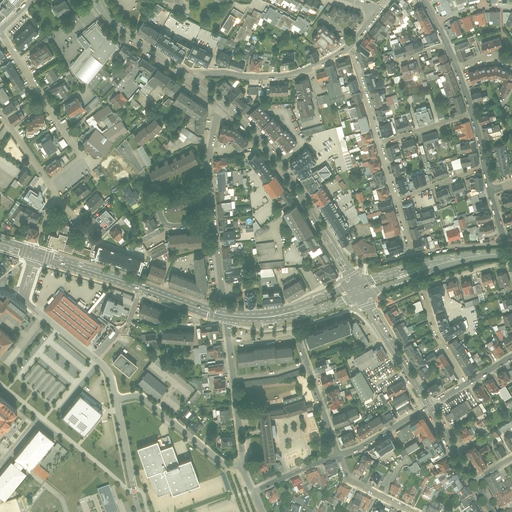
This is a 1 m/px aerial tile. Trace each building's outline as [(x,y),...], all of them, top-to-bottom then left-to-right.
[(0,0),(0,18),(14,4),(9,0),(0,0)] [(57,16),(69,8),(63,0),(61,0),(51,7),(57,16)] [(280,0),(278,4),(281,5),(284,1),(289,5),(291,2),(296,5),(295,8),(298,9),(302,2),(299,1),(299,0),(280,0)] [(302,2),(298,9),(300,11),(303,7),(308,10),(310,7),(316,11),(314,14),(317,16),(321,9),(319,7),(320,4),(314,0),(313,2),(309,0),(306,0),(304,4),(302,2)] [(432,0),(434,3),(439,1),(440,4),(436,5),(440,12),(445,10),(447,14),(454,12),(452,8),(458,6),(456,0),(432,0)] [(456,0),(458,6),(459,9),(465,8),(463,2),(468,1),(469,7),(475,5),(475,3),(482,1),(481,0),(456,0)] [(401,7),(394,2),(390,8),(400,17),(403,13),(399,10),(401,7)] [(407,4),(404,2),(403,3),(405,7),(409,15),(414,13),(409,3),(407,4)] [(163,9),(158,5),(153,11),(158,15),(163,9)] [(341,18),(353,27),(360,17),(354,12),(353,14),(347,10),(346,12),(340,8),(339,9),(333,5),(327,12),(338,21),(341,18)] [(303,35),(310,22),(299,15),(295,21),(283,13),(283,15),(270,7),(264,19),(282,29),(284,26),(290,30),(291,27),(303,35)] [(419,20),(427,16),(422,7),(414,10),(419,20)] [(233,9),(221,29),(228,33),(236,21),(239,23),(244,15),(233,9)] [(393,15),(388,10),(381,18),(385,22),(386,21),(391,25),(396,19),(392,16),(393,15)] [(158,15),(153,11),(147,19),(150,21),(152,17),(155,19),(158,15)] [(501,25),(501,12),(490,12),(490,21),(492,21),(492,25),(501,25)] [(510,26),(511,23),(511,12),(511,13),(503,13),(504,23),(507,23),(507,25),(510,26)] [(487,23),(486,13),(474,14),(475,21),(479,21),(479,24),(487,23)] [(241,26),(235,38),(244,42),(248,35),(251,36),(253,31),(251,31),(255,23),(258,25),(260,19),(248,14),(242,27),(241,26)] [(433,29),(427,16),(419,20),(426,33),(433,29)] [(474,28),(471,16),(461,19),(463,26),(465,26),(466,30),(474,28)] [(137,32),(179,60),(188,47),(146,19),(137,32)] [(379,21),(370,33),(375,36),(379,32),(383,35),(386,31),(382,28),(385,25),(379,21)] [(462,33),(458,21),(450,24),(451,28),(452,31),(454,31),(456,35),(462,33)] [(85,48),(70,65),(75,74),(87,84),(103,63),(114,50),(117,45),(105,36),(94,23),(86,29),(76,38),(85,48)] [(318,32),(311,39),(325,52),(332,44),(335,46),(341,39),(323,23),(316,30),(318,32)] [(38,34),(30,26),(16,41),(23,49),(38,34)] [(437,37),(433,29),(426,33),(424,33),(428,41),(437,37)] [(369,35),(362,44),(373,52),(377,47),(372,43),(374,39),(369,35)] [(227,39),(221,37),(217,46),(222,49),(227,39)] [(396,56),(422,49),(420,40),(418,41),(417,37),(414,38),(415,42),(410,44),(409,41),(404,42),(405,46),(401,47),(400,43),(395,44),(396,48),(394,49),(396,56)] [(481,44),(484,52),(502,46),(499,38),(481,44)] [(468,41),(455,46),(460,61),(474,56),(472,51),(466,53),(465,49),(470,47),(468,41)] [(120,42),(117,45),(114,50),(119,54),(117,56),(120,58),(122,55),(125,58),(123,61),(131,68),(139,57),(120,42)] [(213,53),(193,43),(188,55),(207,64),(213,53)] [(27,56),(37,70),(55,57),(45,44),(27,56)] [(358,49),(363,66),(372,63),(371,59),(368,59),(368,58),(371,54),(362,46),(358,49)] [(309,62),(319,59),(314,48),(305,51),(309,62)] [(296,51),(281,54),(284,65),(299,62),(296,51)] [(227,67),(228,66),(232,57),(221,52),(216,62),(227,67)] [(441,71),(451,67),(446,54),(437,57),(438,58),(430,61),(432,67),(439,64),(441,71)] [(228,66),(242,71),(245,62),(232,57),(228,66)] [(260,68),(262,58),(252,57),(250,69),(258,71),(259,67),(260,68)] [(349,58),(337,61),(340,74),(343,73),(342,68),(347,67),(348,72),(353,71),(349,58)] [(156,68),(143,59),(138,65),(143,69),(134,81),(142,87),(143,85),(156,68)] [(389,72),(395,71),(393,59),(386,61),(389,72)] [(409,72),(419,69),(417,62),(401,66),(405,79),(411,78),(409,72)] [(107,66),(103,63),(87,84),(86,86),(92,91),(102,78),(106,81),(108,78),(112,74),(105,69),(107,66)] [(24,86),(10,64),(2,69),(16,91),(24,86)] [(326,71),(318,73),(320,81),(328,79),(329,82),(339,79),(334,64),(325,67),(326,71)] [(112,74),(108,78),(115,85),(129,72),(121,65),(112,74)] [(483,67),(487,80),(492,79),(498,82),(504,69),(496,67),(496,66),(492,65),(492,66),(483,67)] [(483,67),(467,72),(471,85),(487,80),(483,67)] [(51,68),(43,74),(47,79),(50,83),(58,77),(51,68)] [(156,68),(143,85),(151,91),(157,83),(162,87),(169,78),(156,68)] [(511,75),(511,73),(504,69),(498,82),(494,90),(498,92),(497,95),(503,98),(504,95),(505,95),(511,82),(511,81),(510,81),(511,75)] [(69,70),(64,73),(69,81),(73,78),(69,70)] [(448,96),(459,93),(451,70),(441,74),(448,96)] [(378,71),(366,75),(369,90),(386,86),(385,80),(378,81),(377,77),(380,76),(378,71)] [(169,78),(162,87),(161,88),(174,98),(182,87),(178,84),(169,78)] [(329,82),(326,83),(329,93),(331,101),(332,103),(345,99),(343,93),(341,85),(339,79),(329,82)] [(341,85),(343,93),(350,91),(351,92),(358,90),(355,79),(347,81),(348,85),(345,86),(345,84),(341,85)] [(233,86),(226,80),(219,88),(226,94),(233,86)] [(312,97),(307,80),(293,84),(298,99),(295,100),(300,117),(312,114),(314,113),(309,97),(312,97)] [(70,92),(64,82),(51,90),(54,95),(59,91),(62,97),(70,92)] [(288,85),(269,85),(270,95),(288,95),(288,85)] [(244,114),(256,102),(250,96),(245,101),(241,97),(245,93),(238,86),(228,95),(240,108),(239,109),(244,114)] [(5,87),(0,89),(0,100),(2,104),(11,98),(5,87)] [(379,91),(371,93),(374,107),(382,105),(379,91)] [(481,91),(471,93),(473,101),(488,98),(487,94),(482,95),(481,91)] [(121,92),(111,99),(118,108),(128,101),(121,92)] [(207,110),(181,92),(174,103),(195,118),(194,130),(205,131),(207,110)] [(350,100),(351,105),(362,101),(359,92),(352,95),(353,99),(350,100)] [(331,101),(329,93),(318,97),(320,104),(331,101)] [(420,94),(414,96),(414,98),(413,99),(414,103),(425,100),(424,96),(421,97),(420,94)] [(395,95),(386,98),(388,104),(397,102),(395,95)] [(464,111),(460,96),(447,99),(452,115),(464,111)] [(101,100),(98,97),(85,109),(89,112),(101,100)] [(135,110),(140,107),(134,97),(129,99),(135,110)] [(83,109),(76,98),(63,106),(67,110),(71,117),(83,109)] [(17,100),(3,109),(8,116),(15,112),(17,111),(16,109),(21,106),(17,100)] [(440,102),(434,103),(438,118),(444,117),(440,102)] [(366,113),(363,104),(348,108),(351,118),(366,113)] [(93,124),(95,128),(80,146),(95,158),(102,158),(113,144),(111,142),(128,131),(122,120),(117,113),(115,110),(113,112),(109,105),(93,115),(86,119),(90,126),(93,124)] [(285,152),(296,143),(286,131),(284,132),(273,118),(271,120),(261,107),(251,115),(260,127),(262,125),(273,140),(274,138),(285,152)] [(376,110),(378,121),(386,119),(384,108),(376,110)] [(415,112),(419,125),(433,121),(429,108),(415,112)] [(15,112),(8,116),(14,124),(25,117),(21,111),(17,114),(15,112)] [(493,113),(479,117),(482,125),(493,122),(492,119),(495,118),(493,113)] [(313,120),(312,114),(300,117),(298,118),(300,124),(313,120)] [(370,128),(367,116),(357,119),(358,122),(353,123),(355,129),(358,129),(359,131),(370,128)] [(32,125),(25,126),(26,137),(33,137),(33,133),(39,133),(39,129),(45,128),(44,117),(35,118),(35,121),(31,121),(32,125)] [(395,124),(397,133),(411,128),(409,120),(407,121),(406,117),(403,118),(404,120),(400,122),(400,119),(396,120),(397,124),(395,124)] [(145,127),(134,137),(142,145),(152,136),(154,138),(163,128),(155,120),(146,128),(145,127)] [(380,126),(383,136),(392,133),(389,123),(380,126)] [(227,137),(230,137),(240,148),(248,141),(235,128),(222,124),(218,139),(226,141),(227,137)] [(325,130),(324,124),(302,130),(304,136),(325,130)] [(471,136),(468,124),(456,127),(457,134),(461,133),(462,138),(471,136)] [(354,170),(342,126),(336,128),(348,172),(354,170)] [(499,126),(483,130),(485,140),(502,136),(499,126)] [(165,143),(161,149),(166,152),(169,147),(172,149),(175,144),(178,146),(181,141),(184,142),(187,137),(180,132),(177,137),(174,136),(171,140),(170,140),(167,145),(165,143)] [(374,140),(372,133),(367,134),(366,132),(360,134),(362,139),(358,141),(359,146),(370,143),(370,141),(374,140)] [(437,132),(422,137),(424,145),(426,144),(428,149),(432,148),(431,144),(434,143),(436,149),(440,148),(438,141),(440,141),(437,132)] [(53,134),(37,144),(45,157),(57,149),(54,144),(62,139),(59,134),(55,137),(53,134)] [(415,138),(402,142),(406,156),(411,154),(409,148),(412,148),(413,152),(419,150),(415,138)] [(63,139),(58,142),(62,148),(67,145),(63,139)] [(460,152),(471,150),(470,142),(458,144),(460,152)] [(363,160),(378,155),(375,143),(363,147),(365,154),(361,155),(363,160)] [(497,174),(510,172),(506,144),(493,146),(497,174)] [(394,145),(386,147),(390,160),(402,156),(401,153),(396,154),(395,151),(399,150),(398,145),(394,147),(394,145)] [(153,163),(144,148),(139,151),(148,166),(153,163)] [(290,164),(300,178),(308,173),(309,175),(313,172),(309,167),(316,162),(307,151),(290,164)] [(154,169),(148,172),(154,184),(171,175),(172,178),(197,166),(191,152),(188,154),(189,155),(185,157),(184,156),(180,157),(181,159),(176,161),(175,160),(172,161),(173,163),(168,165),(166,161),(162,163),(163,165),(158,167),(157,165),(153,167),(154,169)] [(259,156),(256,152),(249,158),(256,167),(266,160),(261,154),(259,156)] [(425,154),(422,155),(425,168),(430,167),(429,162),(427,162),(425,154)] [(454,169),(463,166),(476,164),(475,154),(467,155),(468,157),(461,159),(452,162),(454,169)] [(56,159),(44,168),(49,175),(69,160),(66,155),(57,162),(56,159)] [(115,170),(124,179),(132,172),(123,162),(119,165),(111,156),(105,162),(113,172),(115,170)] [(382,168),(379,161),(377,162),(376,159),(368,161),(372,172),(379,170),(379,169),(382,168)] [(220,160),(213,161),(213,170),(220,170),(220,167),(227,167),(226,161),(220,161),(220,160)] [(268,164),(266,160),(256,167),(257,168),(259,171),(265,179),(263,181),(273,194),(285,186),(275,173),(268,164)] [(326,182),(336,175),(327,163),(317,169),(326,182)] [(399,164),(392,166),(395,176),(406,173),(405,168),(400,169),(399,164)] [(431,175),(434,181),(449,175),(445,164),(440,166),(441,168),(438,169),(436,166),(427,169),(429,175),(431,175)] [(308,173),(300,178),(311,192),(321,185),(326,182),(317,169),(313,172),(309,175),(308,173)] [(214,171),(215,189),(229,188),(228,185),(234,184),(234,179),(228,179),(227,170),(214,171)] [(24,171),(17,181),(24,185),(30,176),(24,171)] [(386,183),(383,172),(375,174),(378,185),(386,183)] [(423,173),(417,175),(420,185),(426,183),(423,173)] [(28,187),(22,199),(40,209),(45,202),(41,200),(43,196),(41,195),(46,187),(41,184),(38,189),(34,187),(39,178),(34,175),(28,187)] [(417,175),(412,177),(415,186),(420,185),(417,175)] [(481,191),(479,178),(473,178),(473,179),(470,179),(471,190),(476,190),(476,191),(481,191)] [(405,179),(396,182),(399,192),(408,189),(405,179)] [(467,190),(464,182),(450,187),(453,194),(455,193),(456,198),(466,194),(465,191),(467,190)] [(89,191),(83,184),(75,191),(81,199),(89,191)] [(321,185),(311,192),(318,206),(329,199),(330,199),(321,185)] [(129,186),(122,190),(128,203),(140,197),(136,190),(132,192),(129,186)] [(390,194),(388,188),(384,189),(384,187),(377,189),(380,199),(387,197),(386,195),(390,194)] [(451,196),(448,188),(435,192),(437,199),(439,199),(441,203),(450,200),(449,196),(451,196)] [(215,190),(216,200),(226,200),(225,194),(228,194),(228,189),(215,190)] [(284,211),(296,203),(287,190),(275,198),(284,211)] [(168,200),(172,212),(201,203),(197,191),(168,200)] [(365,201),(363,192),(356,194),(359,203),(365,201)] [(511,193),(500,197),(503,205),(511,202),(511,193)] [(92,210),(103,201),(98,194),(87,203),(92,210)] [(475,203),(479,202),(477,195),(470,197),(473,205),(475,204),(475,203)] [(8,214),(17,219),(21,213),(27,217),(26,218),(34,223),(40,213),(30,208),(30,209),(20,203),(21,202),(17,199),(8,214)] [(329,199),(318,206),(337,236),(348,229),(329,199)] [(393,206),(391,199),(380,202),(382,209),(393,206)] [(477,211),(487,208),(485,200),(479,202),(475,203),(475,204),(477,211)] [(217,201),(218,217),(226,216),(226,205),(229,205),(229,201),(217,201)] [(313,229),(296,203),(284,211),(299,237),(303,235),(313,229)] [(407,219),(409,226),(417,224),(412,204),(402,207),(405,219),(407,219)] [(420,213),(423,223),(436,219),(433,209),(420,213)] [(106,229),(116,220),(107,210),(98,219),(106,229)] [(395,218),(393,210),(384,212),(385,214),(382,215),(381,211),(369,214),(370,219),(380,217),(381,222),(395,218)] [(361,224),(368,222),(365,212),(358,214),(361,224)] [(479,223),(491,219),(488,212),(476,216),(479,223)] [(503,216),(507,225),(511,223),(511,213),(503,216)] [(126,217),(123,220),(132,231),(135,228),(126,217)] [(147,234),(159,229),(153,217),(145,221),(148,229),(145,230),(147,234)] [(218,218),(219,230),(220,230),(227,229),(226,227),(234,227),(233,223),(227,224),(227,217),(218,218)] [(371,227),(372,232),(382,229),(384,237),(400,233),(397,220),(371,227)] [(47,233),(44,243),(48,244),(48,246),(88,256),(90,250),(82,248),(83,244),(73,241),(74,235),(66,233),(68,229),(66,228),(67,225),(56,222),(54,231),(56,232),(55,235),(47,233)] [(481,227),(483,235),(496,231),(493,223),(481,227)] [(256,237),(261,236),(269,230),(265,225),(257,231),(255,231),(256,237)] [(422,225),(409,228),(412,239),(420,236),(419,231),(424,230),(423,230),(422,225)] [(450,241),(462,238),(459,227),(447,230),(450,241)] [(29,228),(26,239),(35,242),(38,232),(36,231),(37,230),(29,228)] [(122,234),(117,228),(111,233),(116,239),(122,234)] [(220,230),(222,244),(236,242),(234,228),(227,229),(220,230)] [(141,238),(143,242),(161,233),(159,229),(147,234),(141,238)] [(311,250),(314,256),(325,250),(313,229),(303,235),(306,241),(299,245),(304,254),(311,250)] [(353,229),(338,238),(343,245),(354,239),(351,235),(355,233),(353,229)] [(186,232),(170,233),(171,248),(187,247),(187,248),(206,247),(205,233),(186,234),(186,232)] [(416,250),(432,246),(429,236),(414,240),(416,250)] [(404,251),(400,238),(386,242),(390,255),(404,251)] [(365,240),(352,246),(359,257),(366,260),(379,259),(375,245),(371,245),(367,243),(365,240)] [(169,252),(164,242),(148,250),(153,260),(169,252)] [(276,254),(274,243),(256,245),(258,256),(276,254)] [(222,246),(223,257),(231,256),(230,245),(222,246)] [(140,274),(144,262),(99,247),(95,259),(140,274)] [(322,269),(332,263),(325,250),(314,256),(318,262),(315,264),(318,268),(320,266),(322,269)] [(387,252),(380,254),(381,260),(389,258),(387,252)] [(204,255),(193,256),(196,281),(171,272),(168,282),(203,295),(207,285),(204,255)] [(223,258),(224,269),(239,267),(239,263),(231,264),(231,261),(234,261),(234,257),(223,258)] [(4,260),(0,265),(0,266),(4,270),(7,272),(12,267),(4,260)] [(259,264),(260,271),(274,269),(284,268),(284,261),(259,264)] [(151,263),(146,276),(161,281),(166,269),(151,263)] [(322,269),(313,274),(318,281),(320,280),(323,284),(339,275),(332,263),(322,269)] [(225,270),(226,282),(235,281),(234,277),(240,277),(240,269),(225,270)] [(260,271),(262,293),(266,292),(266,290),(269,290),(268,276),(274,275),(274,269),(260,271)] [(504,272),(496,275),(500,286),(507,283),(504,272)] [(493,281),(491,273),(481,276),(484,284),(493,281)] [(283,289),(289,300),(306,290),(299,279),(297,281),(294,276),(282,283),(285,287),(283,289)] [(456,279),(445,283),(448,291),(459,287),(456,279)] [(472,286),(470,279),(460,282),(465,295),(473,292),(471,286),(472,286)] [(439,284),(427,288),(431,301),(444,297),(443,294),(438,296),(436,290),(441,289),(439,284)] [(62,292),(46,311),(88,345),(104,326),(86,311),(62,292)] [(0,296),(0,351),(12,337),(0,326),(0,317),(5,312),(16,321),(18,319),(23,323),(28,317),(23,313),(26,309),(7,293),(2,298),(0,296)] [(280,294),(262,298),(264,307),(282,304),(280,294)] [(114,298),(107,296),(100,316),(109,322),(113,312),(119,314),(120,312),(127,314),(129,311),(121,308),(123,302),(116,299),(116,301),(113,300),(114,298)] [(255,296),(245,297),(245,307),(255,307),(255,296)] [(464,302),(466,307),(480,303),(478,298),(464,302)] [(423,309),(420,300),(413,303),(416,312),(423,309)] [(439,301),(432,303),(435,314),(449,310),(447,304),(441,305),(439,301)] [(158,321),(161,311),(143,304),(140,314),(158,321)] [(396,307),(384,314),(391,325),(403,318),(396,307)] [(449,313),(436,317),(438,326),(445,324),(444,320),(450,318),(449,313)] [(503,316),(506,325),(511,323),(511,321),(509,314),(503,316)] [(308,334),(303,335),(307,347),(351,331),(349,325),(347,320),(343,321),(342,319),(337,321),(338,323),(328,327),(327,325),(323,326),(323,328),(312,332),(312,330),(307,332),(308,334)] [(351,331),(361,348),(368,344),(355,322),(349,325),(351,331)] [(401,323),(393,328),(402,345),(410,341),(401,323)] [(220,332),(219,325),(202,327),(203,334),(220,332)] [(468,331),(465,327),(454,333),(457,338),(468,331)] [(163,340),(194,341),(194,331),(163,330),(163,340)] [(157,347),(156,334),(145,335),(145,343),(150,342),(151,347),(157,347)] [(511,335),(511,334),(503,340),(509,349),(511,347),(511,335)] [(457,338),(449,343),(467,374),(478,367),(475,363),(472,365),(471,362),(457,338)] [(490,346),(497,356),(503,352),(497,342),(490,346)] [(412,343),(403,348),(416,368),(425,363),(412,343)] [(214,358),(222,356),(220,345),(207,347),(208,352),(213,351),(214,358)] [(236,352),(238,366),(292,359),(290,346),(274,348),(274,346),(252,348),(252,350),(236,352)] [(372,348),(354,359),(361,370),(386,356),(381,347),(374,351),(372,348)] [(119,353),(111,363),(128,376),(136,367),(119,353)] [(435,358),(446,376),(452,372),(441,354),(435,358)] [(158,356),(153,361),(159,368),(165,363),(158,356)] [(329,365),(326,358),(317,362),(320,369),(329,365)] [(425,363),(416,368),(422,378),(431,373),(425,363)] [(224,372),(223,364),(209,366),(210,372),(216,371),(216,373),(224,372)] [(339,382),(349,378),(345,368),(335,372),(339,382)] [(275,377),(240,381),(241,388),(275,383),(300,375),(298,369),(275,377)] [(375,393),(361,370),(350,377),(361,401),(375,393)] [(504,371),(496,375),(502,386),(507,383),(506,381),(509,379),(504,371)] [(147,372),(138,384),(157,400),(167,388),(147,372)] [(335,382),(332,374),(323,378),(326,385),(335,382)] [(443,379),(446,384),(451,382),(447,376),(443,379)] [(496,388),(490,379),(485,383),(491,392),(496,388)] [(216,389),(227,388),(226,380),(215,381),(216,389)] [(406,390),(401,381),(386,390),(390,397),(394,394),(395,396),(406,390)] [(436,383),(428,387),(433,395),(440,391),(436,383)] [(480,386),(474,390),(478,397),(485,394),(480,386)] [(326,391),(332,409),(345,405),(343,400),(341,393),(339,387),(326,391)] [(198,389),(189,400),(194,404),(203,393),(198,389)] [(349,390),(341,393),(343,400),(351,397),(349,390)] [(410,400),(405,392),(392,400),(400,412),(411,405),(408,401),(410,400)] [(102,411),(80,393),(61,416),(84,434),(90,425),(102,411)] [(378,415),(384,425),(395,418),(390,410),(392,408),(383,393),(379,395),(387,410),(378,415)] [(258,410),(264,460),(275,459),(272,436),(276,436),(274,423),(271,423),(270,419),(285,417),(306,411),(306,410),(311,408),(310,404),(306,405),(304,398),(302,399),(301,395),(282,401),(284,405),(282,406),(282,407),(269,408),(258,410)] [(0,397),(0,432),(8,423),(13,428),(16,424),(11,419),(17,412),(0,397)] [(468,400),(445,414),(449,419),(454,416),(458,423),(462,421),(461,419),(469,415),(467,412),(472,409),(477,416),(483,412),(478,404),(472,407),(468,400)] [(176,418),(193,434),(202,424),(195,418),(196,417),(186,407),(176,418)] [(229,419),(228,408),(220,409),(221,420),(229,419)] [(332,416),(335,428),(351,423),(347,411),(332,416)] [(355,426),(361,438),(384,425),(378,415),(359,426),(358,424),(355,426)] [(435,437),(423,415),(409,423),(410,424),(413,430),(418,427),(421,432),(418,434),(424,444),(435,437)] [(410,424),(396,432),(402,443),(418,434),(421,432),(418,427),(413,430),(410,424)] [(468,426),(458,432),(463,439),(473,433),(468,426)] [(54,440),(38,428),(14,457),(16,459),(13,462),(11,461),(1,473),(0,472),(0,496),(4,500),(27,473),(21,468),(21,467),(23,466),(29,471),(54,440)] [(356,440),(351,431),(342,436),(347,444),(356,440)] [(232,445),(230,435),(220,436),(222,446),(232,445)] [(395,446),(389,436),(368,449),(369,451),(378,456),(395,446)] [(445,454),(435,437),(424,444),(427,448),(417,454),(421,462),(433,455),(436,459),(445,454)] [(170,489),(172,494),(200,484),(191,457),(178,461),(172,444),(164,447),(161,438),(136,446),(147,476),(149,475),(156,494),(170,489)] [(408,453),(419,446),(416,441),(405,447),(408,453)] [(497,441),(491,445),(498,457),(505,453),(497,441)] [(475,446),(467,451),(478,469),(486,464),(475,446)] [(371,459),(362,455),(354,472),(363,476),(371,459)] [(453,471),(445,458),(437,463),(439,467),(432,471),(434,476),(442,471),(444,476),(453,471)] [(409,466),(412,473),(421,468),(417,462),(409,466)] [(335,463),(323,467),(325,474),(334,471),(335,476),(339,475),(335,463)] [(259,469),(263,477),(271,473),(267,466),(259,469)] [(317,470),(304,475),(307,482),(311,480),(313,486),(318,484),(316,478),(320,477),(317,470)] [(226,493),(229,492),(225,474),(221,475),(226,493)] [(465,488),(457,474),(447,480),(449,484),(453,481),(459,491),(465,488)] [(491,476),(483,481),(495,499),(502,495),(494,482),(499,478),(496,474),(491,477),(491,476)] [(380,478),(374,475),(370,483),(376,486),(380,478)] [(444,476),(434,481),(437,486),(433,488),(435,491),(442,487),(440,483),(446,479),(444,476)] [(299,478),(290,482),(293,488),(296,487),(299,492),(302,490),(300,485),(302,484),(299,478)] [(390,493),(398,496),(401,489),(396,488),(398,483),(395,482),(390,493)] [(307,495),(313,492),(310,485),(303,488),(307,495)] [(351,491),(340,485),(336,493),(339,494),(337,499),(343,502),(345,497),(347,498),(351,491)] [(406,493),(402,500),(412,504),(415,498),(412,496),(415,490),(411,488),(408,494),(406,493)] [(117,511),(114,502),(110,490),(99,494),(105,511),(117,511)] [(274,490),(265,494),(269,505),(279,501),(274,490)] [(471,497),(467,490),(459,494),(463,501),(471,497)] [(502,495),(495,499),(501,510),(507,506),(505,502),(511,498),(511,496),(508,490),(502,495)] [(372,500),(359,493),(353,506),(360,509),(363,503),(368,506),(372,500)] [(468,509),(476,505),(473,499),(461,505),(465,511),(468,509)]
